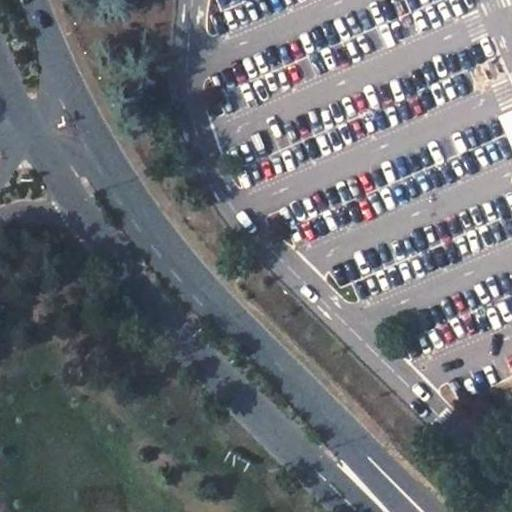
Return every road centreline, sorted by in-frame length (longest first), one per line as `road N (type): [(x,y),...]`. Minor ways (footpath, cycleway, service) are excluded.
road 1 (tertiary): [(98,229),(163,322),(357,511)]
road 2 (tertiary): [(366,454),(206,291),(129,193)]
road 3 (tertiary): [(129,193),(53,52)]
road 4 (tertiary): [(30,123),(98,229)]
road 5 (tertiary): [(129,193),(87,145),(30,123)]
